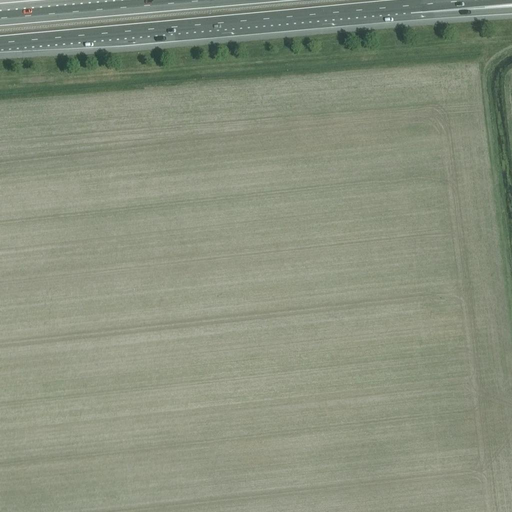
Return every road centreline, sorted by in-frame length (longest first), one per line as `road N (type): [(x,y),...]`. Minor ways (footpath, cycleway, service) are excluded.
road 1 (motorway): [(0,42),(406,6)]
road 2 (motorway): [(215,0),(0,18)]
